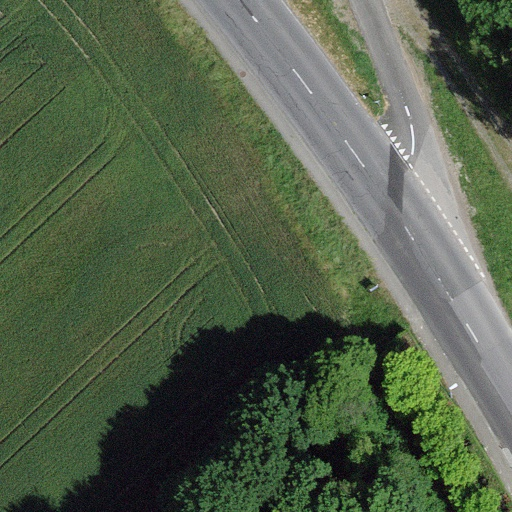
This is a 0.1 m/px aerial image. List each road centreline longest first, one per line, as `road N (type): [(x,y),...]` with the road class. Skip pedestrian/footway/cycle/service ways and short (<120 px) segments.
road 1 (secondary): [(238,0),(383,193),(511,388)]
road 2 (track): [(365,0),(413,120),(410,155),(383,193)]
road 3 (track): [(511,164),(386,0)]
